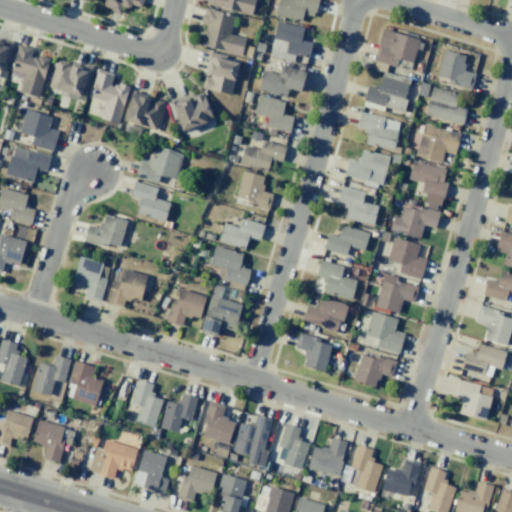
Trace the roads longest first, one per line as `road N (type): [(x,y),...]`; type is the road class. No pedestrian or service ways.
road 1 (residential): [(407,427),(511,54),(495,33),(388,0),(354,5),(250,380)]
road 2 (residential): [(511,458),(0,305)]
road 3 (residential): [(0,6),(155,50),(173,0)]
road 4 (residential): [(31,315),(66,193),(92,168)]
